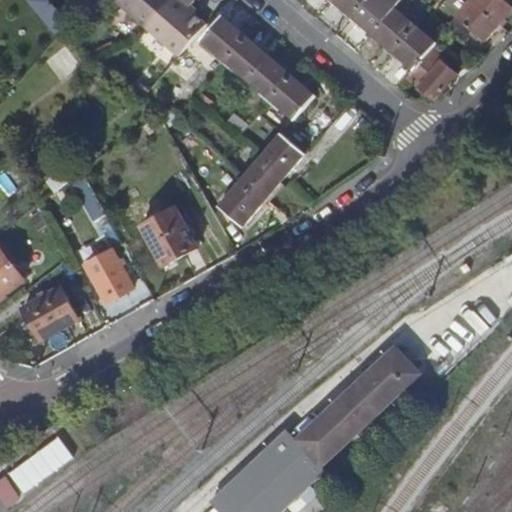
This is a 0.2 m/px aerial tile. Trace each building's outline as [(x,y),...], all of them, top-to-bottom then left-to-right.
[(174,60),(201,29),(184,13),(191,5),(184,0),(114,0),(112,3),(113,4),(111,6),(174,60)] [(324,0),(344,17),(358,0),(324,0)] [(358,0),(344,17),(364,35),(387,8),(394,0),(358,0)] [(493,23),(466,0),(451,18),(467,31),(464,35),(470,39),(473,36),(478,40),(493,23)] [(466,0),(493,23),(506,9),(501,5),(504,1),(502,0),(466,0)] [(385,53),(408,27),(387,8),(364,35),(385,53)] [(218,64),(238,40),(214,19),(194,44),(218,64)] [(408,27),(385,53),(407,72),(425,52),(430,46),(408,27)] [(238,40),(218,64),(240,83),(260,59),(238,40)] [(407,72),(403,77),(414,86),(412,88),(426,100),(450,72),(425,52),(407,72)] [(263,102),(283,79),(260,59),(240,83),(263,102)] [(283,79),(263,102),(286,122),(306,100),(283,79)] [(355,114),(344,105),(316,137),(327,146),(355,114)] [(255,171),(273,187),(297,160),(272,139),(254,160),(261,166),(255,171)] [(235,182),(259,203),(273,187),(255,171),(261,166),(254,160),(235,182)] [(101,222),(75,177),(46,199),(55,215),(73,204),(89,229),(101,222)] [(259,203),(235,182),(211,210),(235,231),(259,203)] [(154,267),(188,248),(166,208),(132,227),(154,267)] [(102,248),(75,264),(97,304),(125,288),(102,248)] [(0,263),(0,297),(16,285),(0,263)] [(52,287),(16,307),(34,340),(70,320),(52,287)] [(398,346),(299,439),(326,468),(425,373),(398,346)] [(291,429),(212,503),(220,511),(285,511),(329,472),(326,468),(299,439),(291,429)] [(0,511),(2,511),(23,498),(8,477),(0,482),(0,511)]
